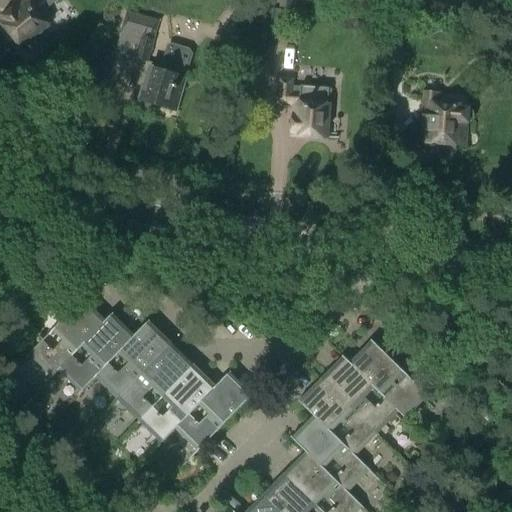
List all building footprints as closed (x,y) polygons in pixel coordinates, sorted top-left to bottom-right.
[(36,0),(24,0),(25,0),(0,21),(11,34),(10,37),(15,44),(19,44),(22,47),(47,26),(30,5),(36,0)] [(307,10),(307,0),(276,0),(275,8),(293,10),(294,8),(307,10)] [(279,38),(282,11),(265,10),(262,37),(279,38)] [(148,62),(155,39),(153,39),(156,29),(153,28),(155,23),(129,15),(124,30),(130,32),(123,55),(148,62)] [(511,34),(495,35),(496,63),(511,62),(511,34)] [(174,111),(184,78),(190,56),(188,51),(169,46),(166,47),(160,70),(150,67),(140,100),(136,99),(133,110),(149,115),(152,105),(174,111)] [(292,136),(308,137),(310,140),(320,140),(322,138),(325,138),(328,105),(327,105),(328,89),(300,87),(300,95),(291,94),(292,80),(279,79),(277,103),(294,104),(292,136)] [(421,142),(442,144),(445,148),(452,148),(455,145),(464,145),(466,123),(470,122),(473,119),(473,114),(471,111),(467,109),(467,105),(439,103),(439,95),(425,94),(421,142)] [(42,279),(49,286),(57,278),(51,271),(42,279)] [(107,321),(84,299),(13,371),(36,393),(43,387),(107,321)] [(107,321),(43,387),(65,408),(79,394),(135,336),(113,315),(107,321)] [(172,343),(149,321),(135,336),(79,394),(101,416),(172,343)] [(372,341),(350,363),(415,429),(422,435),(444,412),(372,341)] [(195,365),(172,343),(101,416),(123,438),(195,365)] [(343,356),(321,379),(394,450),(415,429),(350,363),(343,356)] [(195,365),(123,438),(146,459),(160,445),(217,386),(195,365)] [(217,386),(160,445),(182,467),(254,394),(231,372),(217,386)] [(321,379),(298,402),(313,416),(372,473),(394,450),(321,379)] [(499,409),(487,397),(475,409),(487,421),(499,409)] [(313,416),(292,438),(306,452),(364,508),(386,486),(372,473),(313,416)] [(306,452),(285,474),(323,511),(367,511),(364,508),(306,452)] [(29,471),(24,477),(32,485),(41,476),(35,470),(29,471)] [(323,511),(285,474),(263,497),(278,511),(323,511)] [(32,506),(43,494),(33,485),(22,497),(32,506)] [(463,503),(454,494),(446,503),(448,505),(455,511),(463,503)] [(67,495),(56,506),(62,511),(75,511),(80,508),(67,495)] [(278,511),(263,497),(247,511),(278,511)]
